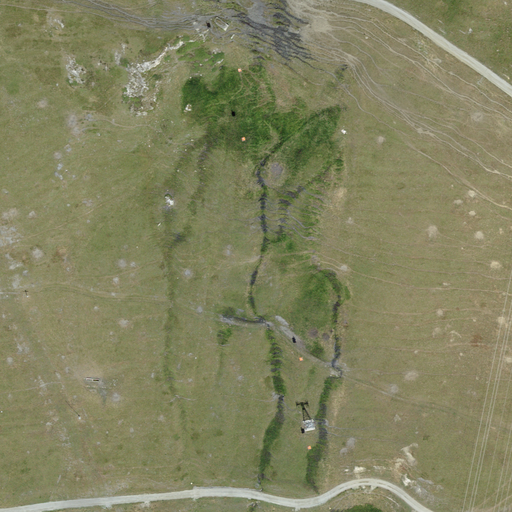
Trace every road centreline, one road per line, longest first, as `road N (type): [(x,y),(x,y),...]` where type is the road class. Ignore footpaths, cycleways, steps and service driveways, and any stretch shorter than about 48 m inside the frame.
road 1 (track): [(424,511),(372,482),(295,504),(229,491),(8,511)]
road 2 (track): [(371,0),(511,90)]
